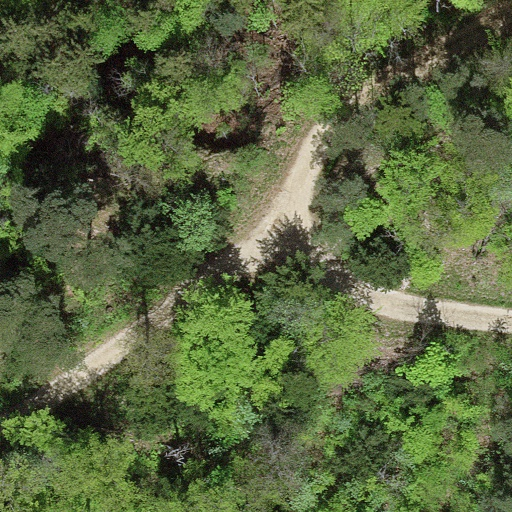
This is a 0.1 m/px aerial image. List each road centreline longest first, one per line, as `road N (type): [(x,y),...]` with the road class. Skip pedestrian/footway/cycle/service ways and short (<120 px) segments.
road 1 (track): [(0,432),(225,264),(298,223)]
road 2 (track): [(298,223),(299,185),(316,150),(354,107),(511,12)]
road 3 (track): [(511,318),(375,299),(335,280),(298,223)]
